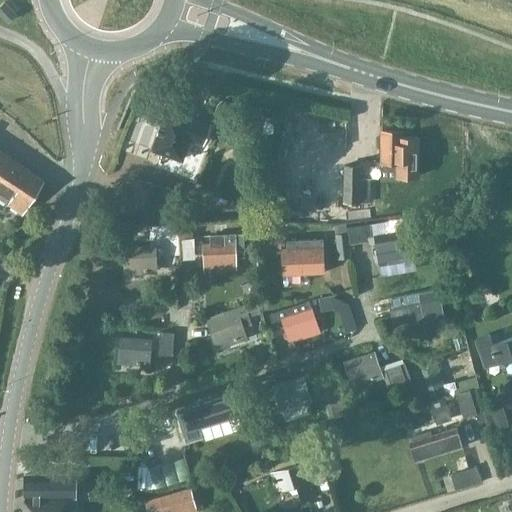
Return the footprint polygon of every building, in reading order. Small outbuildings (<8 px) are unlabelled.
[(0,14),(8,22),(17,13),(5,0),(0,4),(0,14)] [(203,143),(210,124),(166,108),(150,149),(181,160),(190,138),(203,143)] [(379,163),(396,163),(395,178),(419,178),(419,137),(404,137),(404,130),(380,130),(379,163)] [(21,213),(43,180),(23,166),(23,165),(0,149),(0,197),(7,203),(21,213)] [(342,201),(371,202),(371,178),(361,177),(361,164),(344,164),(342,201)] [(130,211),(153,216),(156,203),(172,206),(177,190),(161,185),(138,179),(130,211)] [(360,216),(365,232),(383,226),(379,211),(360,216)] [(179,226),(171,226),(170,235),(158,235),(158,248),(156,248),(155,245),(123,247),(123,275),(157,273),(156,257),(180,257),(179,226)] [(379,266),(415,260),(409,228),(373,234),(379,266)] [(338,258),(350,257),(348,232),(335,234),(338,258)] [(236,253),(245,253),(244,233),(210,234),(210,243),(202,243),(203,271),(236,269),(236,253)] [(282,275),(325,272),(322,238),(301,238),(286,239),(286,246),(280,247),(282,275)] [(394,333),(428,327),(446,323),(439,289),(418,293),(390,298),(392,306),(389,307),(394,333)] [(331,309),(330,295),(318,298),(321,311),(331,309)] [(243,325),(250,322),(249,317),(260,314),(257,300),(245,304),(223,311),(224,315),(206,321),(216,349),(247,338),(243,325)] [(289,343),(320,332),(311,306),(310,306),(308,300),(268,313),(271,322),(280,318),(289,343)] [(174,332),(160,331),(158,354),(172,355),(174,332)] [(511,337),(493,344),(489,334),(474,339),(481,358),(494,353),(497,364),(511,358),(511,337)] [(149,365),(152,341),(120,338),(117,362),(149,365)] [(352,387),(383,377),(374,351),(343,361),(352,387)] [(456,362),(444,366),(449,379),(460,375),(456,362)] [(391,386),(406,382),(400,363),(385,369),(391,386)] [(308,402),(312,400),(304,375),(272,385),(280,411),(282,411),(285,422),(312,413),(308,402)] [(463,418),(477,414),(470,389),(456,393),(463,418)] [(334,416),(347,413),(340,391),(327,395),(330,403),(324,404),(328,418),(334,416)] [(240,423),(243,422),(234,393),(176,411),(186,441),(203,436),(204,440),(242,428),(240,423)] [(495,428),(509,425),(502,404),(490,408),(495,428)] [(416,461),(463,446),(457,426),(410,440),(416,461)] [(316,495),(309,473),(327,466),(321,446),(306,452),(303,443),(290,448),(293,456),(271,462),(274,469),(271,470),(277,491),(296,485),(301,500),(316,495)] [(446,481),(459,480),(455,453),(442,455),(446,481)] [(227,470),(216,474),(224,492),(234,488),(227,470)] [(24,497),(77,498),(77,474),(25,474),(24,497)] [(497,476),(477,482),(480,491),(500,485),(497,476)] [(197,511),(192,493),(148,506),(150,511),(197,511)] [(77,511),(78,498),(77,498),(24,497),(24,500),(24,511),(21,511),(77,511)]
